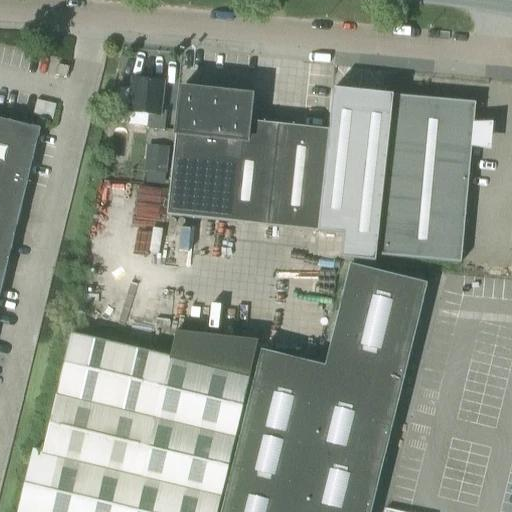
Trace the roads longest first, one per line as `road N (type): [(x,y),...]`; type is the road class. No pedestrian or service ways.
road 1 (unclassified): [(102,14),(500,56),(507,0)]
road 2 (unclassified): [(102,14),(0,424)]
